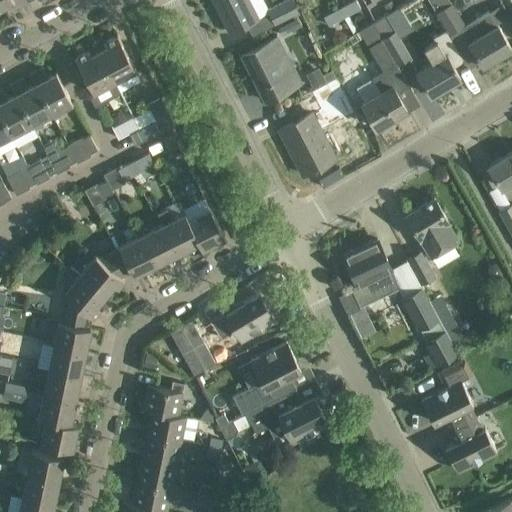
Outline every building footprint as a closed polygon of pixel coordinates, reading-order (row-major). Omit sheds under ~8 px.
[(0,0),(0,6),(4,4),(8,11),(27,1),(27,0),(0,0)] [(248,0),(212,0),(215,5),(218,3),(220,8),(218,10),(229,32),(258,17),(248,0)] [(275,23),(298,11),(292,0),(285,0),(268,9),(275,23)] [(339,8),(344,17),(345,17),(351,29),(361,24),(355,12),(360,9),(355,0),(345,0),(347,4),(339,8)] [(396,64),(410,56),(399,39),(410,32),(405,23),(415,17),(411,10),(427,0),(409,0),(372,23),(396,64)] [(391,1),(384,5),(388,11),(395,7),(391,1)] [(452,3),(435,12),(445,29),(449,36),(466,27),(452,3)] [(344,17),(339,8),(323,17),(328,26),(344,17)] [(468,41),(472,47),(482,64),(511,47),(489,10),(476,18),(484,32),(468,41)] [(285,33),(301,25),(296,15),(280,23),(285,33)] [(397,92),(409,85),(396,64),(372,23),(348,37),(352,44),(363,37),(382,70),(371,77),(372,78),(356,88),(364,101),(361,103),(375,127),(406,109),(397,92)] [(454,66),(463,60),(449,36),(445,29),(432,37),(434,40),(425,46),(433,61),(416,71),(430,95),(432,94),(435,98),(449,90),(446,85),(460,77),(454,66)] [(98,50),(120,92),(140,81),(134,70),(135,70),(117,35),(103,42),(105,46),(98,50)] [(265,101),(301,83),(277,36),(241,55),(247,66),(248,65),(259,86),(257,87),(265,101)] [(75,57),(93,92),(98,101),(109,95),(110,97),(120,92),(98,50),(91,54),(88,50),(75,57)] [(336,79),(332,70),(321,75),(318,67),(305,74),(312,87),(325,80),(327,84),(336,79)] [(51,113),(54,118),(61,115),(58,109),(72,102),(56,72),(47,76),(42,68),(30,74),(51,113)] [(10,85),(31,124),(34,129),(41,125),(38,120),(51,113),(30,74),(34,83),(27,87),(22,78),(10,85)] [(308,109),(343,91),(337,80),(302,98),(308,109)] [(31,124),(10,85),(14,94),(7,98),(2,89),(0,90),(0,114),(11,135),(14,140),(21,136),(18,131),(31,124)] [(147,102),(150,107),(133,117),(138,127),(156,118),(162,130),(175,124),(160,96),(147,102)] [(303,174),(335,158),(311,112),(279,129),(295,160),(297,160),(303,172),(302,173),(303,174)] [(0,147),(0,146),(0,140),(11,135),(0,114),(0,147)] [(128,132),(118,138),(124,150),(134,145),(162,130),(156,118),(138,127),(128,132)] [(179,146),(173,134),(164,139),(170,151),(179,146)] [(81,139),(89,154),(97,149),(89,135),(81,139)] [(47,155),(48,156),(56,171),(57,173),(69,166),(68,165),(76,160),(68,146),(60,150),(59,148),(47,155)] [(511,151),(488,166),(501,187),(511,180),(511,151)] [(145,178),(158,171),(148,152),(132,161),(138,173),(141,171),(145,178)] [(21,155),(1,166),(16,194),(29,188),(28,186),(20,171),(28,167),(27,166),(21,155)] [(28,167),(36,182),(37,183),(49,177),(49,175),(56,171),(48,156),(41,160),(40,158),(27,166),(28,167)] [(138,173),(132,161),(117,169),(116,167),(109,171),(117,187),(125,183),(124,180),(138,173)] [(36,182),(28,167),(20,171),(28,186),(36,182)] [(104,196),(113,191),(112,189),(117,187),(109,171),(103,174),(107,180),(98,184),(104,196)] [(0,179),(0,204),(11,197),(1,179),(0,179)] [(434,197),(405,214),(430,255),(457,239),(446,222),(448,221),(434,197)] [(511,203),(499,211),(511,234),(511,203)] [(157,213),(177,253),(198,242),(184,213),(172,219),(166,208),(157,213)] [(184,213),(198,242),(201,248),(224,237),(210,208),(192,217),(188,219),(184,213)] [(177,253),(157,213),(156,213),(162,224),(140,235),(155,264),(177,253)] [(118,246),(119,248),(130,270),(133,275),(155,264),(140,235),(118,246)] [(357,284),(351,287),(352,288),(360,306),(399,288),(390,269),(391,269),(377,239),(343,254),(357,284)] [(95,255),(79,274),(104,295),(113,285),(117,288),(124,279),(120,276),(130,270),(119,248),(99,258),(95,255)] [(422,249),(405,257),(419,284),(436,275),(422,249)] [(104,295),(79,274),(63,293),(66,296),(61,321),(90,327),(92,318),(99,309),(95,306),(104,295)] [(421,287),(400,298),(417,330),(438,319),(428,301),(421,287)] [(360,306),(352,288),(338,295),(347,313),(360,306)] [(203,309),(210,321),(217,333),(232,325),(240,340),(275,319),(271,313),(269,314),(264,306),(266,305),(259,292),(236,305),(229,294),(203,309)] [(441,294),(428,301),(438,319),(443,329),(456,322),(441,294)] [(53,345),(85,351),(90,327),(61,321),(58,321),(53,345)] [(188,376),(209,364),(185,322),(164,334),(188,376)] [(425,340),(423,341),(436,366),(457,354),(444,330),(425,340)] [(471,331),(463,335),(463,337),(469,347),(477,342),(471,331)] [(286,341),(268,350),(250,359),(261,381),(232,395),(242,414),(296,388),(289,375),(300,369),(286,341)] [(85,351),(53,345),(48,369),(80,376),(85,351)] [(147,352),(143,365),(152,368),(156,355),(147,352)] [(0,373),(11,375),(13,359),(0,356),(0,373)] [(464,359),(454,365),(438,372),(445,386),(421,398),(433,422),(445,416),(451,428),(475,416),(469,404),(472,402),(461,380),(472,374),(464,359)] [(43,393),(75,400),(80,376),(48,369),(43,393)] [(143,409),(151,410),(177,415),(177,414),(184,383),(172,381),(170,389),(148,384),(143,409)] [(25,403),(29,387),(5,382),(2,398),(25,403)] [(291,441),(309,432),(327,423),(313,395),(302,401),(296,388),(242,414),(242,415),(246,413),(255,432),(281,420),(291,441)] [(75,400),(43,393),(38,417),(45,419),(70,424),(70,423),(75,400)] [(146,433),(181,441),(186,416),(177,414),(177,415),(151,410),(146,433)] [(215,417),(220,426),(228,421),(224,413),(215,417)] [(475,416),(451,428),(457,440),(445,446),(457,470),(496,450),(484,427),(481,428),(475,416)] [(40,443),(52,445),(72,449),(77,424),(70,423),(70,424),(45,419),(40,443)] [(220,426),(226,440),(235,435),(236,429),(231,420),(228,421),(220,426)] [(141,457),(176,464),(181,441),(146,433),(141,457)] [(222,440),(210,437),(208,446),(220,449),(222,440)] [(206,455),(218,457),(220,449),(208,446),(206,455)] [(58,480),(63,456),(31,449),(27,473),(58,480)] [(176,464),(141,457),(136,481),(171,488),(176,464)] [(22,498),(53,504),(58,480),(27,473),(22,498)] [(166,511),(171,488),(136,481),(132,503),(131,504),(166,511)] [(212,487),(200,484),(198,493),(210,496),(212,487)] [(196,502),(208,504),(210,496),(198,493),(196,502)] [(51,511),(53,504),(22,498),(19,511),(51,511)] [(511,511),(511,499),(485,511),(511,511)] [(166,511),(131,504),(132,503),(123,501),(121,511),(157,511),(158,510),(166,511)]
